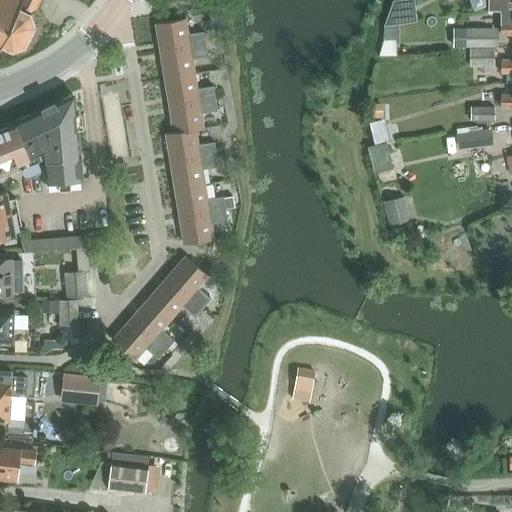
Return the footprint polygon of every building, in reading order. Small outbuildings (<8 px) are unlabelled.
[(0,0),(0,45),(11,51),(25,46),(35,24),(31,13),(36,11),(40,0),(0,0)] [(160,51),(207,44),(205,31),(188,34),(186,19),(156,24),(160,51)] [(511,22),(501,22),(501,34),(511,34),(511,22)] [(455,30),(455,46),(494,46),(495,31),(455,30)] [(384,40),(380,56),(397,55),(397,43),(397,40),(384,40)] [(209,56),(207,44),(160,51),(165,79),(195,74),(192,59),(209,56)] [(494,65),(494,48),(470,48),(470,66),(494,65)] [(511,72),(511,59),(501,60),(501,72),(511,72)] [(197,88),(195,74),(165,79),(169,106),(216,98),(214,86),(197,88)] [(0,169),(9,166),(23,159),(26,164),(24,165),(24,166),(23,167),(23,168),(22,169),(23,171),(23,172),(24,173),(25,174),(26,174),(29,175),(31,174),(37,171),(38,170),(39,170),(40,168),(40,167),(40,166),(40,165),(40,164),(38,160),(46,157),(47,173),(79,170),(80,179),(81,179),(74,94),(12,124),(0,128),(0,169)] [(511,94),(501,94),(501,106),(511,106),(511,94)] [(218,110),(216,98),(169,106),(174,132),(166,133),(166,134),(203,128),(201,113),(218,110)] [(471,106),(470,119),(495,120),(495,106),(471,106)] [(203,128),(166,134),(170,161),(217,154),(215,141),(198,144),(196,130),(204,129),(203,128)] [(486,129),(456,133),(458,149),(488,145),(486,129)] [(386,143),(368,146),(371,160),(389,155),(386,143)] [(219,166),(217,154),(170,161),(175,188),(204,183),(202,169),(219,166)] [(207,199),(204,183),(175,188),(179,215),(225,208),(224,197),(223,196),(207,199)] [(8,200),(6,190),(0,191),(0,214),(19,211),(16,198),(8,200)] [(233,195),(224,197),(225,208),(235,206),(233,195)] [(405,197),(384,202),(390,225),(400,222),(396,207),(406,205),(405,197)] [(211,223),(227,220),(225,208),(179,215),(183,243),(213,238),(211,223)] [(21,225),(19,211),(0,214),(0,238),(15,236),(14,227),(21,225)] [(87,247),(86,235),(21,241),(22,252),(87,247)] [(185,255),(167,276),(202,307),(211,298),(198,287),(208,275),(185,255)] [(0,293),(11,294),(10,259),(0,258),(0,293)] [(64,273),(66,297),(87,295),(84,271),(64,273)] [(194,317),(202,307),(167,276),(149,297),(172,317),(181,306),(194,317)] [(59,288),(47,288),(47,297),(59,297),(59,288)] [(149,297),(131,318),(166,349),(174,340),(162,329),(172,317),(149,297)] [(78,325),(77,300),(59,301),(60,326),(78,325)] [(0,341),(13,342),(13,329),(16,329),(19,326),(20,314),(18,314),(18,310),(0,309),(0,341)] [(158,358),(166,349),(131,318),(112,339),(135,359),(145,347),(158,358)] [(44,340),(44,348),(62,348),(62,340),(44,340)] [(296,379),(312,381),(314,370),(298,368),(296,379)] [(100,375),(64,372),(63,396),(98,399),(100,375)] [(11,393),(27,394),(28,377),(12,376),(11,385),(0,384),(0,420),(9,421),(11,393)] [(0,475),(2,476),(2,479),(17,481),(19,462),(35,463),(36,452),(0,447),(0,475)] [(111,462),(108,488),(145,493),(148,466),(111,462)]
